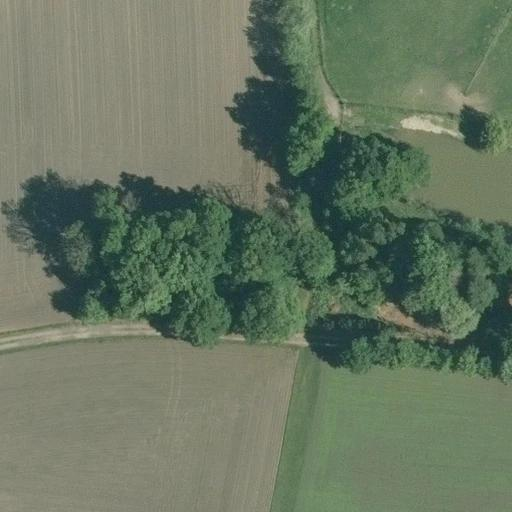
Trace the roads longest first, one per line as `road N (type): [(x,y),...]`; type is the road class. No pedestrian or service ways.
road 1 (track): [(0,349),(162,319),(367,345)]
road 2 (track): [(295,336),(331,117),(312,63),(311,0)]
road 3 (unclassified): [(511,361),(367,345)]
